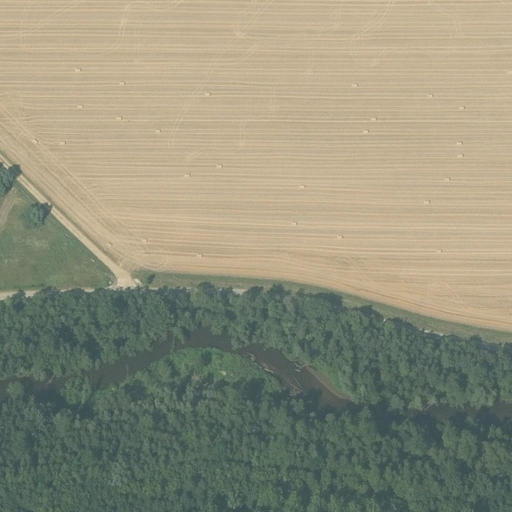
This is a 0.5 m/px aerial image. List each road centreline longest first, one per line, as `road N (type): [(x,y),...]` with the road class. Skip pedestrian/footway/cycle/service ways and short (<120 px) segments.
road 1 (track): [(0,492),(47,483),(141,485),(197,466),(227,466),(348,479),(404,508),(477,501),(511,507)]
road 2 (track): [(0,299),(278,298),(511,353)]
road 3 (track): [(133,293),(0,162)]
